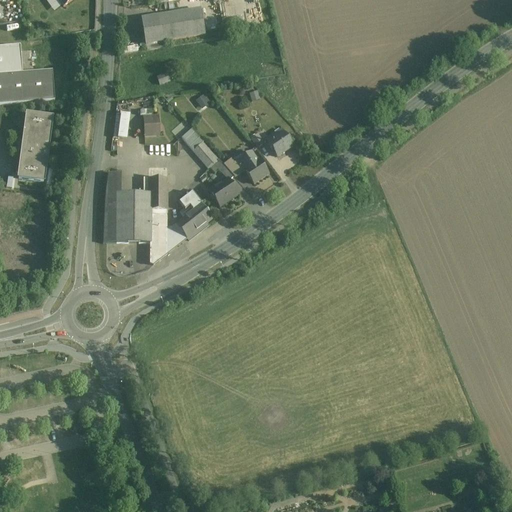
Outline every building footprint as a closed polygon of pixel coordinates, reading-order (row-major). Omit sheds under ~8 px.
[(201,11),(141,22),(146,46),(205,35),(201,11)] [(0,49),(0,76),(23,75),(21,48),(0,49)] [(179,60),(165,64),(167,70),(181,66),(179,60)] [(23,75),(0,76),(0,106),(54,103),(52,73),(23,75)] [(158,77),(160,86),(171,82),(169,74),(158,77)] [(252,102),(261,100),(258,91),(250,94),(252,102)] [(205,96),(197,100),(203,110),(211,105),(205,96)] [(262,101),(244,110),(249,119),(267,110),(262,101)] [(144,138),(162,137),(161,116),(157,116),(156,109),(143,110),(144,138)] [(115,139),(129,140),(131,115),(116,114),(115,139)] [(52,120),(26,117),(23,144),(18,143),(19,153),(22,153),(18,180),(43,183),(52,120)] [(192,130),(181,140),(193,153),(201,145),(203,144),(192,130)] [(266,142),(277,158),(292,148),(281,131),(266,142)] [(257,137),(251,140),(258,149),(263,146),(257,137)] [(217,163),(201,145),(193,153),(208,171),(217,163)] [(257,163),(251,154),(233,165),(241,175),(245,172),(254,186),(255,185),(268,176),(258,162),(257,163)] [(233,165),(230,161),(224,167),(224,168),(234,178),(234,179),(241,175),(233,165)] [(234,178),(224,168),(219,172),(228,181),(229,183),(234,178)] [(104,245),(116,245),(116,195),(120,195),(121,175),(110,175),(106,199),(104,245)] [(166,180),(148,180),(148,195),(148,212),(151,212),(166,212),(166,180)] [(228,181),(209,194),(219,209),(238,196),(229,183),(228,181)] [(189,191),(179,199),(182,202),(192,194),(189,191)] [(202,206),(192,194),(182,202),(179,205),(185,212),(189,208),(193,212),(175,226),(175,227),(186,241),(187,240),(189,242),(205,230),(203,227),(212,220),(212,219),(211,219),(201,206),(202,206)] [(120,195),(116,195),(116,245),(150,245),(150,218),(151,218),(151,212),(148,212),(148,195),(120,195)] [(151,218),(150,218),(150,245),(150,265),(153,267),(166,256),(167,233),(167,218),(151,218)] [(171,230),(171,252),(186,241),(175,227),(171,230)]
